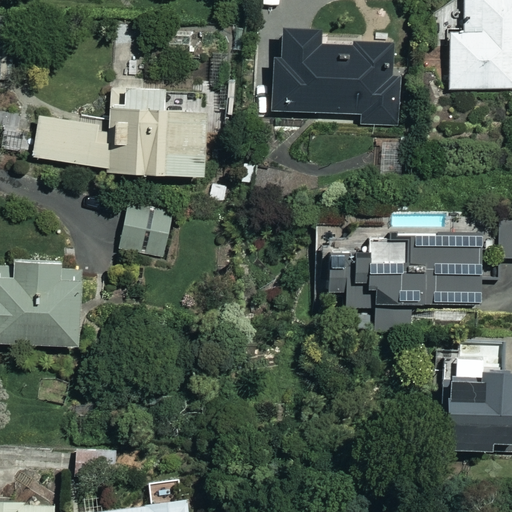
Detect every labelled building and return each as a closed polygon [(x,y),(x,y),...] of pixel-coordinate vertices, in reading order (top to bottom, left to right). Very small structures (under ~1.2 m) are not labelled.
[(511,0),(460,0),(462,36),(447,36),(448,90),(511,88),(511,0)] [(349,44),(349,50),(315,50),(315,35),(277,35),(278,60),(268,61),(269,114),(394,111),(393,79),(389,79),(388,43),(349,44)] [(167,86),(102,82),(100,116),(28,112),(25,165),(108,170),(108,175),(202,180),(206,112),(166,109),(167,86)] [(253,202),(270,203),(278,197),(285,183),(285,171),(331,172),(331,179),(395,181),(396,138),(275,135),(275,121),(255,121),(254,163),(240,163),(239,185),(253,185),(253,202)] [(124,209),(119,265),(147,268),(148,256),(167,257),(170,213),(124,209)] [(446,214),(389,214),(390,244),(383,244),(383,224),(316,225),(317,310),(374,310),(374,330),(404,330),(404,305),(466,305),(466,309),(511,308),(511,223),(495,224),(495,235),(446,236),(446,214)] [(79,270),(60,269),(60,265),(9,263),(9,267),(0,267),(0,346),(76,349),(79,270)] [(511,374),(442,374),(441,454),(487,454),(487,448),(511,447),(511,374)] [(145,482),(148,507),(101,511),(187,511),(183,477),(145,482)]
